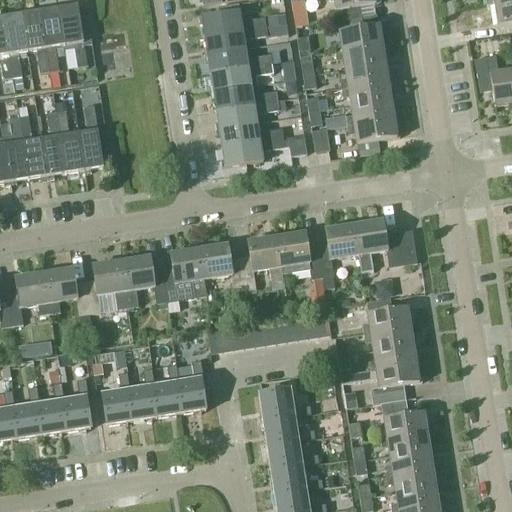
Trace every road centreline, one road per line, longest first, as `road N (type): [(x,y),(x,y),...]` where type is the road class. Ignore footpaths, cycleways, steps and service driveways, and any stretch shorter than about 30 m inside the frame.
road 1 (residential): [(499,511),(448,176)]
road 2 (residential): [(192,216),(448,176)]
road 3 (residential): [(0,508),(231,469)]
road 4 (residential): [(192,216),(159,0)]
road 5 (residential): [(231,469),(220,382),(231,368),(321,351)]
road 6 (residential): [(0,245),(192,216)]
road 7 (residential): [(448,176),(419,0)]
